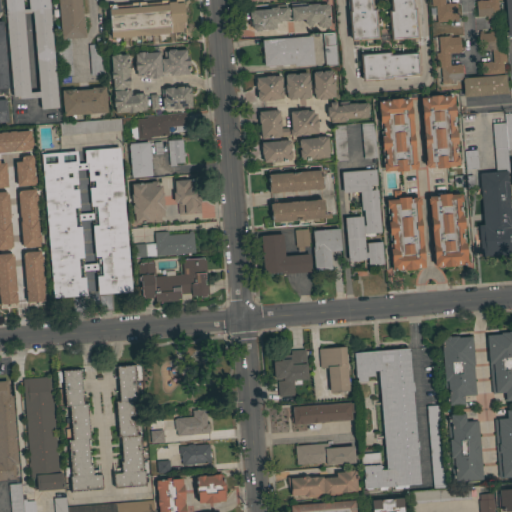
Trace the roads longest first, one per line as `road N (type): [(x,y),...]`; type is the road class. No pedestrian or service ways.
road 1 (tertiary): [(216,0),(260,511)]
road 2 (tertiary): [(511,296),(0,338)]
